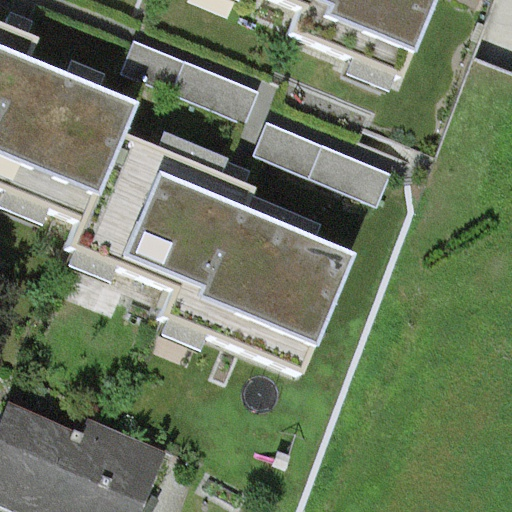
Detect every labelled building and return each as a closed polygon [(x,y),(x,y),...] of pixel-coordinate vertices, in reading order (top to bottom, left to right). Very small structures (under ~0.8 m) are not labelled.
[(217,0),(231,5),(233,0),(263,0),(294,12),(284,38),(346,61),(339,79),(382,95),(388,80),(394,82),(425,0),(217,0)] [(0,214),(35,229),(42,212),(76,226),(112,138),(125,109),(89,95),(97,78),(63,64),(56,81),(18,66),(28,43),(9,35),(0,31),(0,214)] [(130,45),(117,77),(240,128),(253,96),(130,45)] [(262,126),(249,158),(372,209),(386,177),(262,126)] [(148,153),(112,138),(76,226),(65,254),(67,254),(61,271),(102,288),(108,272),(165,295),(154,321),(160,324),(154,339),(193,355),(200,340),(296,379),(344,260),(307,245),(313,228),(243,200),(246,193),(229,186),(211,179),(218,163),(154,137),(148,153)] [(64,440),(3,413),(0,420),(0,503),(20,511),(134,511),(157,461),(92,433),(89,442),(79,437),(68,432),(64,440)]
